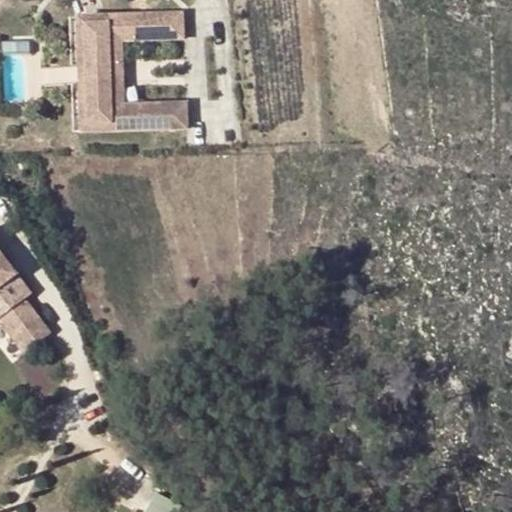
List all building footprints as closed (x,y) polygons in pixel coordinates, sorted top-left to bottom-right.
[(183,14),(107,17),(107,24),(85,25),(88,126),(111,124),(111,132),(188,129),(186,104),(124,106),(119,106),(118,87),(123,87),(122,61),(117,61),(117,42),(121,42),(183,40),(183,14)] [(107,17),(77,18),(81,134),(111,132),(111,124),(88,126),(85,25),(107,24),(107,17)] [(34,103),(30,40),(0,42),(0,73),(2,104),(34,103)] [(0,287),(16,275),(0,254),(0,287)] [(51,335),(24,300),(0,318),(0,320),(25,354),(51,335)]
